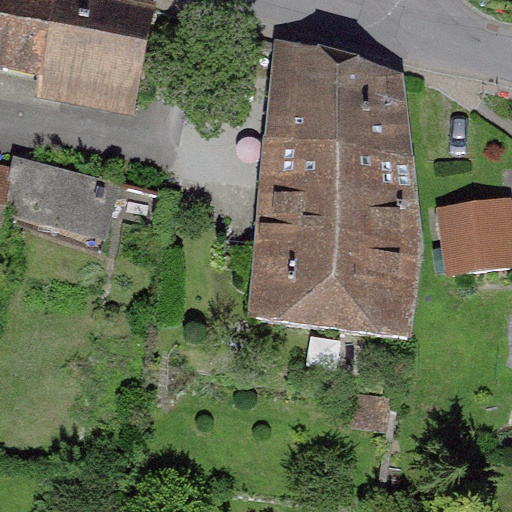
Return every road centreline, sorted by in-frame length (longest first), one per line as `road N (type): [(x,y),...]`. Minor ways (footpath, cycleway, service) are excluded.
road 1 (residential): [(0,123),(186,173)]
road 2 (unclassified): [(511,51),(370,11)]
